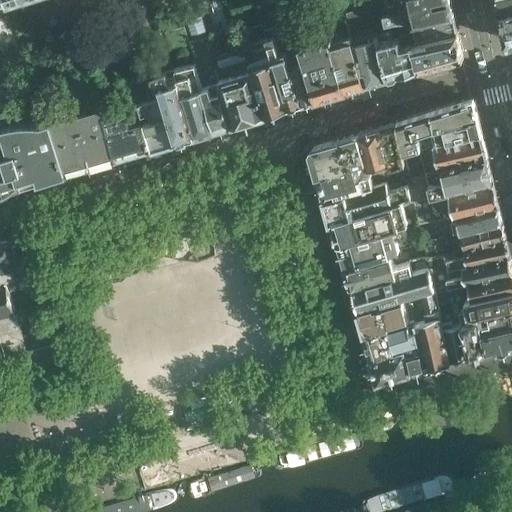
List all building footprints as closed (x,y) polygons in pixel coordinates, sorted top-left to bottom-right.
[(366,0),(368,7),(351,13),(352,16),(347,17),(352,34),(357,32),(355,24),(381,17),(383,23),(410,17),(411,22),(455,13),(451,0),(366,0)] [(511,0),(498,0),(502,12),(511,9),(511,0)] [(300,18),(296,6),(277,12),(281,24),(294,20),(300,18)] [(511,27),(511,9),(502,12),(506,29),(511,27)] [(329,34),(326,23),(322,11),(300,18),(294,20),(299,37),(305,60),(307,61),(317,97),(346,89),(332,43),(329,34)] [(281,24),(277,12),(262,17),(264,23),(266,28),(281,24)] [(455,13),(411,22),(395,26),(398,36),(401,44),(413,41),(458,30),(455,13)] [(354,41),(352,34),(347,17),(326,23),(329,34),(340,31),(343,40),(332,43),(346,89),(367,83),(354,41)] [(203,32),(199,19),(189,22),(193,35),(203,32)] [(289,106),(266,28),(264,23),(241,30),(243,36),(267,113),(289,106)] [(303,102),(292,64),(289,53),(282,55),(277,40),(285,38),(281,24),(266,28),(289,106),(303,102)] [(420,67),(413,41),(401,44),(398,36),(390,38),(387,28),(374,31),(375,35),(387,77),(420,67)] [(464,55),(458,30),(413,41),(420,67),(464,55)] [(387,77),(375,35),(354,41),(367,83),(387,77)] [(267,113),(243,36),(212,45),(210,36),(190,42),(196,64),(203,86),(221,81),(223,90),(223,92),(232,124),(267,113)] [(317,97),(307,61),(305,60),(299,37),(291,39),(298,62),(292,64),(303,102),(317,97)] [(216,129),(203,86),(196,64),(176,69),(195,135),(216,129)] [(195,135),(176,69),(155,75),(161,95),(175,141),(195,135)] [(232,124),(223,92),(223,90),(221,81),(203,86),(216,129),(232,124)] [(0,122),(40,110),(34,92),(0,101),(0,122)] [(175,141),(161,95),(150,98),(155,113),(145,116),(146,118),(155,146),(155,147),(175,141)] [(494,180),(475,101),(474,97),(397,121),(405,156),(407,157),(410,171),(407,172),(411,197),(412,199),(414,201),(494,180)] [(118,157),(106,110),(103,101),(53,116),(54,118),(69,171),(118,157)] [(155,146),(146,118),(128,123),(123,105),(106,110),(118,157),(155,146)] [(0,192),(69,171),(54,118),(43,121),(38,121),(30,122),(25,123),(20,123),(12,125),(5,128),(6,132),(0,134),(0,192)] [(405,156),(397,121),(360,132),(367,157),(369,160),(372,172),(374,180),(407,172),(410,171),(407,157),(405,156)] [(367,157),(360,132),(315,145),(315,146),(315,147),(314,148),(313,149),(313,150),(319,172),(360,161),(361,162),(369,160),(367,157)] [(374,180),(372,172),(364,174),(361,162),(360,161),(319,172),(326,194),(374,180)] [(407,172),(374,180),(326,194),(332,219),(411,197),(407,172)] [(500,205),(494,180),(414,201),(416,212),(415,214),(417,221),(418,223),(459,214),(500,205)] [(415,221),(412,215),(405,216),(401,200),(332,219),(339,242),(403,224),(415,221)] [(503,221),(502,217),(499,206),(500,205),(459,214),(461,222),(445,226),(447,234),(503,221)] [(503,221),(447,234),(433,237),(434,242),(437,241),(439,247),(464,241),(466,248),(507,238),(503,221)] [(399,250),(395,238),(406,235),(403,224),(339,242),(346,264),(399,250)] [(0,261),(32,252),(26,233),(0,240),(0,261)] [(511,270),(511,261),(507,238),(466,248),(427,257),(429,265),(431,271),(447,267),(449,268),(453,267),(454,277),(445,279),(447,287),(511,270)] [(413,270),(429,265),(427,257),(394,267),(392,258),(410,253),(409,247),(399,250),(346,264),(352,287),(411,272),(413,270)] [(17,313),(10,290),(41,281),(32,252),(0,261),(0,334),(7,358),(9,358),(9,357),(27,352),(23,340),(24,339),(17,313)] [(435,290),(431,271),(429,265),(413,270),(411,272),(352,287),(359,310),(403,298),(421,294),(435,290)] [(471,299),(511,288),(511,270),(447,287),(435,290),(439,307),(471,299)] [(478,315),(511,305),(511,288),(471,299),(473,306),(441,314),(443,322),(456,319),(460,318),(462,319),(465,318),(478,315)] [(441,314),(439,307),(435,290),(421,294),(422,297),(410,301),(415,319),(421,342),(427,365),(452,358),(443,322),(441,314)] [(409,321),(403,298),(359,310),(365,333),(409,321)] [(511,321),(511,305),(478,315),(482,330),(511,321)] [(479,350),(474,333),(482,330),(478,315),(465,318),(467,324),(463,325),(470,353),(479,350)] [(421,342),(415,319),(409,321),(365,333),(372,356),(404,346),(421,342)] [(470,353),(463,325),(457,326),(456,319),(443,322),(452,358),(470,353)] [(511,321),(482,330),(474,333),(479,350),(511,340),(511,321)] [(427,365),(421,342),(404,346),(411,370),(427,365)] [(411,370),(404,346),(372,356),(378,379),(411,370)] [(418,434),(419,434),(489,415),(485,399),(414,417),(412,418),(411,419),(410,420),(409,421),(408,422),(408,424),(408,426),(408,427),(409,429),(410,430),(411,431),(412,432),(413,433),(415,434),(416,434),(418,434)] [(284,478),(286,478),(353,459),(355,459),(357,458),(358,457),(360,455),(361,454),(362,452),(363,450),(364,448),(364,446),(365,444),(363,443),(361,441),(358,440),(356,439),(354,438),(351,438),(349,437),(347,437),(282,456),(280,456),(278,457),(277,458),(275,459),(274,460),(273,462),(272,464),(272,465),(272,467),(272,469),(273,471),(274,472),(275,474),(276,475),(277,476),(279,477),(281,478),(282,478),(284,478)] [(204,497),(267,478),(268,476),(269,475),(269,473),(269,471),(269,470),(269,468),(268,466),(267,465),(266,464),(265,463),(263,462),(262,461),(198,480),(197,481),(197,483),(196,484),(196,486),(196,487),(196,489),(196,491),(197,492),(198,493),(199,495),(200,496),(202,496),(204,497)] [(390,511),(427,501),(428,499),(429,498),(429,496),(429,495),(429,493),(429,491),(429,490),(428,488),(427,487),(426,486),(424,485),(423,484),(421,484),(346,509),(345,510),(344,511),(390,511)] [(143,511),(174,503),(176,502),(177,501),(178,500),(178,498),(179,497),(179,495),(179,494),(178,493),(177,491),(176,490),(175,489),(174,488),(172,488),(171,488),(169,488),(94,510),(92,510),(91,511),(89,511),(143,511)]
